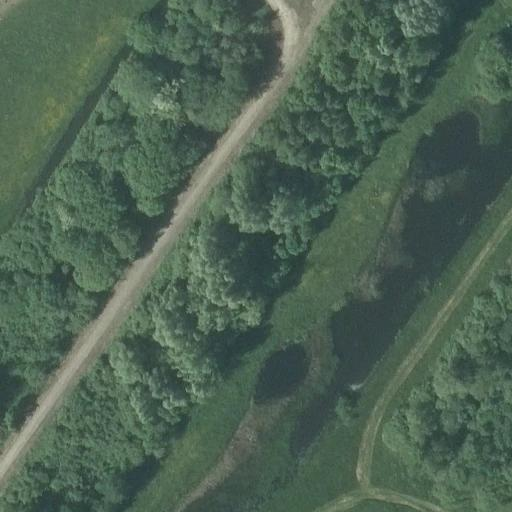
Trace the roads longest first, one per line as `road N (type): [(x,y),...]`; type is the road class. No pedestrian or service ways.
road 1 (track): [(146,511),(490,13)]
road 2 (track): [(271,0),(288,17),(295,57),(0,461)]
road 3 (track): [(342,490),(342,458),(511,219)]
road 4 (track): [(308,511),(342,490),(379,488),(432,511)]
